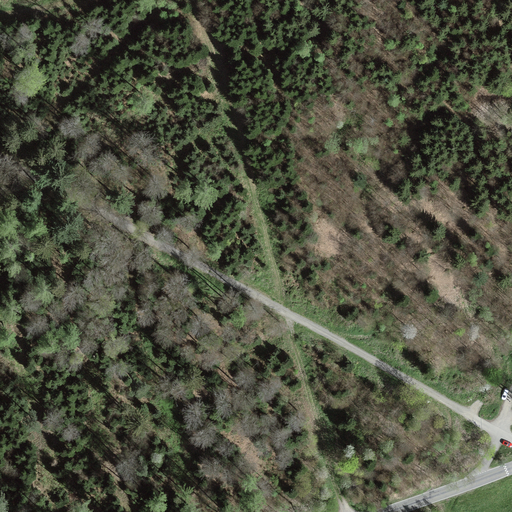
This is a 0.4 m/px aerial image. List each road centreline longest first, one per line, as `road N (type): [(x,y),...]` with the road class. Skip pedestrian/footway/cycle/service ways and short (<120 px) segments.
road 1 (track): [(511,436),(335,332),(123,236),(0,161)]
road 2 (tertiary): [(511,467),(388,511)]
